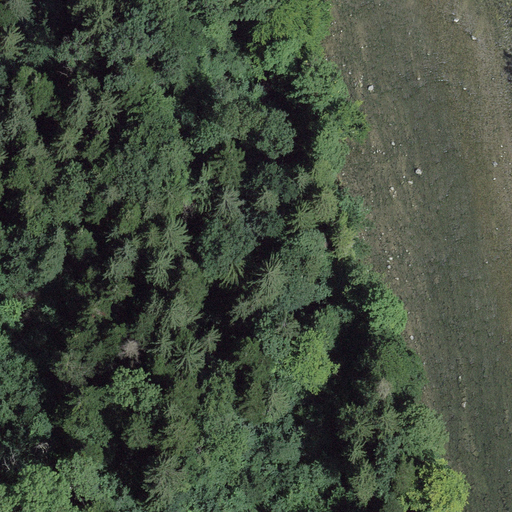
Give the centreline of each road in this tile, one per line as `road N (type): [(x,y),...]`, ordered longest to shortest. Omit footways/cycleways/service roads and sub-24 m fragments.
road 1 (track): [(238,0),(250,114),(301,366),(341,511)]
road 2 (track): [(71,511),(73,460),(0,313)]
